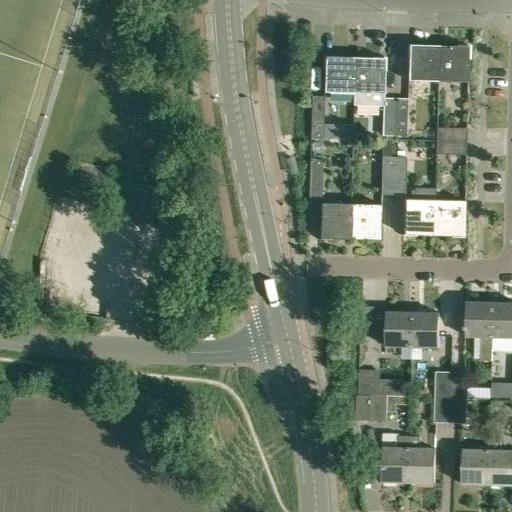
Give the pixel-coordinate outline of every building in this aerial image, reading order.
[(408,81),(437,82),(438,46),(409,46),(408,81)] [(437,82),(467,82),(468,47),(438,46),(437,82)] [(323,93),(354,94),(355,59),(324,58),(323,93)] [(384,59),(355,59),(354,94),(383,95),(384,59)] [(323,97),(310,97),(309,139),(322,140),(323,97)] [(383,136),(395,136),(395,99),(384,99),(383,136)] [(407,99),(395,99),(395,136),(406,136),(407,99)] [(436,128),(436,141),(466,142),(466,128),(436,128)] [(436,154),(465,155),(466,142),(436,141),(436,154)] [(393,194),(394,157),(382,157),(381,194),(393,194)] [(406,157),(394,157),(393,194),(405,195),(406,157)] [(309,160),(308,200),(321,200),(321,160),(309,160)] [(414,188),(413,200),(405,200),(404,235),(434,236),(434,201),(435,189),(414,188)] [(464,201),(434,201),(434,236),(463,237),(464,201)] [(319,239),(350,240),(351,205),(320,204),(319,239)] [(380,206),(351,205),(350,240),(379,241),(380,206)] [(493,360),(493,337),(494,304),(468,303),(467,337),(481,337),(481,360),(493,360)] [(511,304),(494,304),(493,337),(511,337),(511,304)] [(386,347),(412,347),(413,313),(387,313),(386,347)] [(413,313),(412,347),(438,348),(439,314),(413,313)] [(359,395),(371,396),(376,396),(376,370),(360,370),(359,395)] [(437,373),(436,398),(452,398),(453,373),(437,373)] [(469,373),(453,373),(452,398),(468,399),(469,373)] [(411,397),(376,396),(371,396),(371,421),(387,422),(387,413),(396,414),(396,406),(411,406),(411,397)] [(435,423),(451,424),(452,398),(436,398),(435,423)] [(468,399),(452,398),(451,424),(467,424),(468,399)] [(383,482),(409,483),(410,437),(399,437),(399,448),(383,448),(383,482)] [(421,437),(410,437),(409,483),(435,484),(436,449),(420,449),(421,437)] [(511,451),(502,451),(502,440),(491,439),(490,451),(489,485),(511,485),(511,451)] [(463,484),(489,485),(490,451),(464,450),(463,484)]
